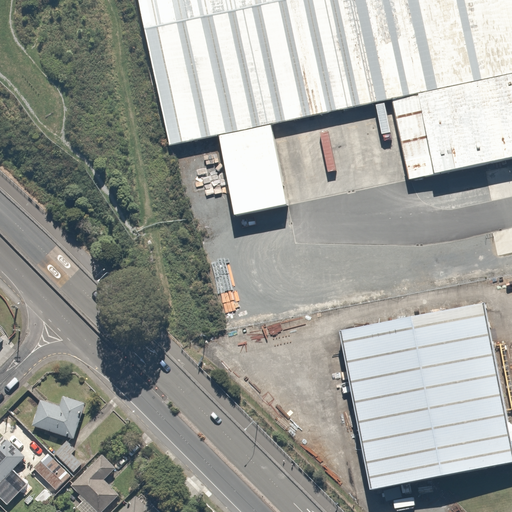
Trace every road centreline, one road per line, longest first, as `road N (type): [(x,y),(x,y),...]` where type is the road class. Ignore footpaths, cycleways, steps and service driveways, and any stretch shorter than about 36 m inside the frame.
road 1 (secondary): [(0,208),(302,511)]
road 2 (secondary): [(254,511),(65,319)]
